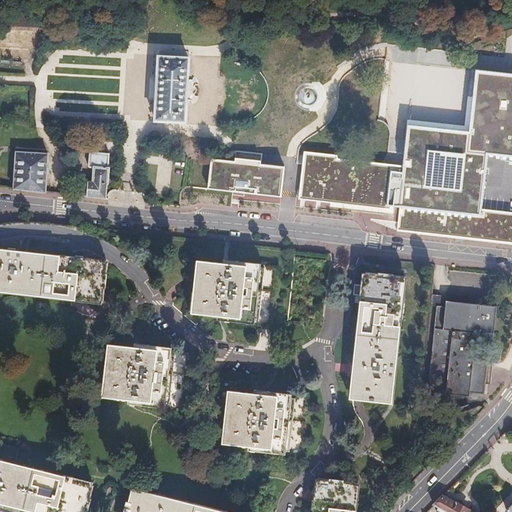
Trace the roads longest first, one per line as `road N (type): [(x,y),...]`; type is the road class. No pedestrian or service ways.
road 1 (secondary): [(511,258),(2,200)]
road 2 (secondary): [(405,511),(511,402)]
